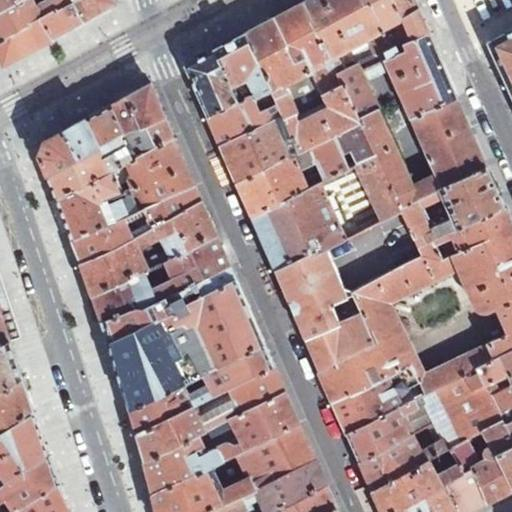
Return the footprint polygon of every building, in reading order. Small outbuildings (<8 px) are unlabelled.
[(49,13),(0,39),(0,54),(4,63),(45,40),(66,29),(84,19),(72,0),(49,13)] [(0,0),(0,12),(21,0),(0,0)] [(0,39),(49,13),(44,2),(37,6),(34,0),(21,0),(0,12),(0,39)] [(112,0),(49,0),(44,2),(49,13),(72,0),(84,19),(88,17),(98,12),(114,3),(112,0)] [(308,0),(306,1),(336,73),(344,70),(337,54),(368,39),(375,54),(359,65),(362,71),(388,59),(385,53),(392,50),(382,30),(385,29),(374,4),(366,6),(363,0),(308,0)] [(363,0),(366,6),(374,4),(385,29),(382,30),(392,50),(396,48),(398,54),(408,49),(405,44),(430,34),(414,0),(363,0)] [(290,10),(276,18),(295,63),(306,58),(321,94),(342,85),(336,73),(306,1),(290,10)] [(261,26),(247,33),(272,89),(283,113),(291,133),(300,151),(332,136),(358,124),(342,85),(321,94),(306,58),(295,63),(276,18),(261,26)] [(511,32),(499,39),(490,44),(509,87),(511,93),(511,32)] [(231,42),(217,49),(238,96),(242,95),(243,97),(252,94),(254,98),(272,89),(247,33),(231,42)] [(401,207),(487,167),(460,105),(434,44),(430,34),(405,44),(408,49),(398,54),(396,48),(392,50),(385,53),(388,59),(362,71),(359,65),(344,70),(336,73),(342,85),(358,124),(332,136),(347,169),(375,155),(401,207)] [(204,56),(192,63),(189,70),(209,114),(243,97),(242,95),(238,96),(217,49),(204,56)] [(141,92),(129,98),(142,127),(166,116),(153,85),(141,92)] [(243,97),(209,114),(214,127),(222,143),(273,118),(283,113),(272,89),(254,98),(252,94),(243,97)] [(121,103),(114,106),(127,135),(142,127),(129,98),(121,103)] [(78,125),(67,131),(79,159),(127,135),(114,106),(99,114),(78,125)] [(79,159),(50,174),(52,179),(54,186),(59,198),(122,166),(128,163),(175,136),(166,116),(142,127),(127,135),(79,159)] [(273,118),(222,143),(229,161),(238,181),(300,151),(291,133),(282,138),(273,118)] [(67,131),(48,141),(45,148),(42,155),(50,174),(79,159),(67,131)] [(122,166),(59,198),(67,218),(72,233),(74,238),(130,215),(194,180),(185,159),(175,136),(128,163),(132,173),(128,176),(132,186),(124,190),(117,175),(124,172),(122,166)] [(300,151),(238,181),(245,196),(252,214),(310,186),(300,163),(305,161),(307,165),(313,162),(311,158),(316,156),(326,178),(347,169),(332,136),(300,151)] [(375,155),(347,169),(326,178),(310,186),(252,214),(259,229),(275,267),(319,246),(320,250),(402,210),(401,207),(375,155)] [(421,247),(460,229),(505,206),(500,196),(487,167),(401,207),(402,210),(421,247)] [(130,215),(74,238),(78,251),(82,263),(135,237),(129,226),(151,215),(154,223),(152,225),(153,228),(203,200),(196,185),(194,180),(130,215)] [(135,237),(82,263),(85,271),(91,288),(94,294),(121,279),(218,235),(215,228),(206,206),(203,200),(153,228),(135,237)] [(460,229),(421,247),(425,258),(355,292),(355,294),(364,313),(377,344),(321,371),(328,387),(334,400),(412,363),(427,392),(478,366),(511,348),(511,222),(505,206),(460,229)] [(319,246),(275,267),(282,281),(315,357),(321,371),(377,344),(364,313),(360,315),(362,320),(354,323),(345,299),(355,294),(355,292),(425,258),(421,247),(402,210),(320,250),(319,246)] [(121,279),(94,294),(96,301),(100,313),(103,321),(231,265),(228,259),(218,235),(121,279)] [(231,265),(103,321),(108,334),(115,359),(131,409),(265,343),(231,265)] [(0,345),(11,340),(2,313),(0,314),(0,345)] [(0,389),(23,377),(20,368),(11,340),(0,345),(0,389)] [(265,343),(131,409),(135,420),(138,433),(274,365),(270,354),(265,343)] [(511,348),(478,366),(492,395),(501,391),(495,378),(510,371),(511,374),(511,348)] [(412,363),(334,400),(341,417),(348,433),(427,392),(412,363)] [(274,365),(138,433),(142,446),(146,460),(286,390),(274,365)] [(427,392),(348,433),(355,448),(360,461),(411,433),(425,425),(432,421),(441,437),(447,449),(466,439),(482,430),(503,418),(492,395),(478,366),(427,392)] [(28,393),(23,377),(0,389),(0,428),(33,409),(28,393)] [(511,385),(501,391),(492,395),(503,418),(505,423),(511,419),(511,385)] [(286,390),(146,460),(150,476),(153,487),(154,493),(300,423),(286,390)] [(0,449),(39,425),(33,409),(0,428),(0,449)] [(432,421),(425,425),(434,440),(441,437),(432,421)] [(300,423),(154,493),(159,511),(158,511),(205,511),(243,495),(316,458),(308,441),(300,423)] [(478,464),(472,467),(487,502),(508,491),(511,489),(511,485),(497,453),(495,454),(482,430),(466,439),(478,464)] [(42,432),(0,457),(0,484),(49,455),(42,432)] [(411,433),(360,461),(365,473),(372,489),(426,460),(447,449),(441,437),(434,440),(420,447),(411,433)] [(426,460),(372,489),(378,502),(382,511),(394,511),(406,505),(425,494),(445,483),(472,467),(478,464),(466,439),(447,449),(455,463),(435,474),(426,460)] [(511,445),(497,453),(511,485),(511,445)] [(52,463),(49,455),(0,484),(0,511),(11,511),(58,483),(52,463)] [(272,511),(326,485),(316,458),(243,495),(205,511),(272,511)] [(472,467),(445,483),(458,511),(464,511),(473,508),(487,502),(472,467)] [(61,491),(58,483),(11,511),(66,511),(68,511),(61,491)] [(458,511),(445,483),(425,494),(432,511),(458,511)] [(326,485),(272,511),(334,511),(338,511),(332,497),(326,485)] [(432,511),(425,494),(406,505),(409,511),(432,511)]
